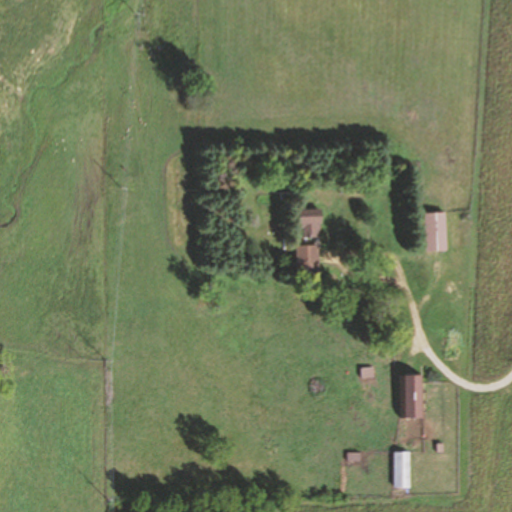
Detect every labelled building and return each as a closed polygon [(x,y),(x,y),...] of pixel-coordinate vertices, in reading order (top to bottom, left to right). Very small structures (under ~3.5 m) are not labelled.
[(299,211),(299,239),(320,239),(320,211),(299,211)] [(446,213),(424,213),(424,252),(446,252),(446,213)] [(318,246),(296,246),(296,273),(318,273),(318,246)] [(424,419),(424,376),(402,376),(402,419),(424,419)] [(409,452),(393,452),(393,488),(409,488),(409,452)]
